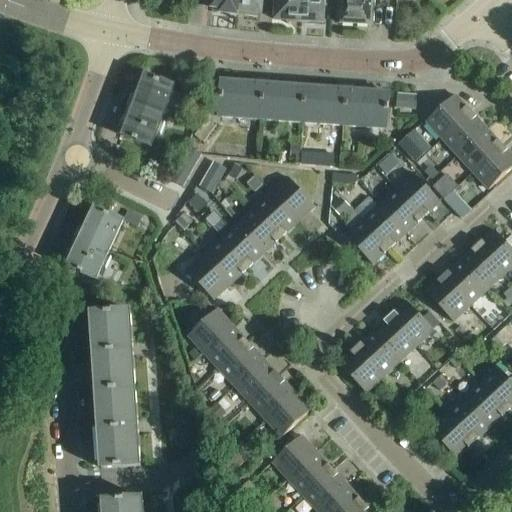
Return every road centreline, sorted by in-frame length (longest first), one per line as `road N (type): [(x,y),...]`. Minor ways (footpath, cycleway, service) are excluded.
road 1 (tertiary): [(110,33),(391,65),(419,63),(484,10)]
road 2 (residential): [(341,331),(315,365),(446,511)]
road 3 (residential): [(511,185),(341,331)]
road 4 (residential): [(65,487),(56,351),(36,329),(0,318)]
road 5 (tertiary): [(69,154),(0,318)]
road 6 (residential): [(65,487),(146,483),(203,461)]
road 7 (tertiary): [(110,33),(69,154)]
